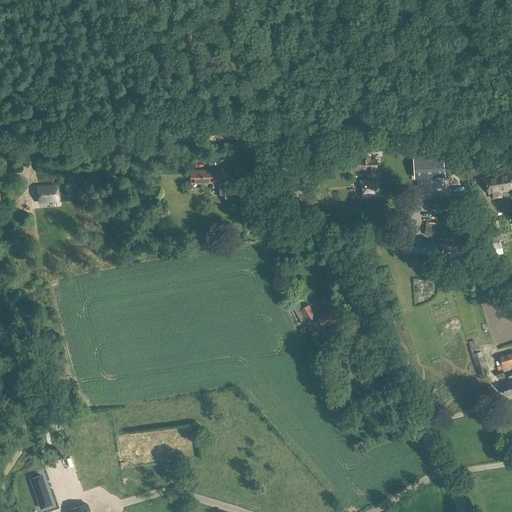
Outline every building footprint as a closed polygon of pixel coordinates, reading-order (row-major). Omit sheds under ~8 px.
[(444,151),(413,152),(414,175),(445,173),(444,151)] [(362,160),(355,160),(355,170),(368,169),(368,180),(362,180),(363,196),(379,195),(379,194),(387,194),(386,178),(384,179),(384,168),(386,168),(386,159),(378,159),(371,160),(371,157),(369,155),(365,155),(362,157),(362,160)] [(474,165),(465,166),(467,179),(472,178),(472,176),(471,173),(477,172),(476,163),(473,163),(474,165)] [(230,169),(192,171),(192,183),(213,182),(219,182),(220,187),(220,197),(232,197),(230,169)] [(511,188),(511,177),(511,174),(486,178),(479,179),(481,185),(487,184),(489,193),(491,193),(492,199),(501,197),(500,191),(511,188)] [(55,184),(37,185),(38,201),(56,200),(55,184)] [(431,209),(470,208),(470,198),(431,198),(431,209)] [(452,229),(426,226),(424,235),(462,239),(463,231),(452,229)] [(286,235),(275,242),(282,252),(292,246),(286,235)] [(414,239),(412,253),(474,260),(476,246),(414,239)] [(501,242),(492,244),(494,256),(503,254),(501,242)] [(299,302),(292,306),(303,323),(304,323),(307,327),(310,325),(309,323),(308,322),(317,316),(313,311),(309,304),(303,308),(299,302)] [(321,307),(313,311),(317,316),(317,317),(318,317),(328,335),(337,330),(334,324),(340,321),(332,308),(324,312),(321,307)] [(340,374),(336,376),(348,401),(365,392),(344,351),(332,357),(340,374)] [(481,352),(472,354),(478,375),(479,375),(487,373),(488,372),(481,352)] [(511,363),(511,353),(501,356),(504,366),(511,363)] [(54,367),(43,371),(46,380),(57,376),(54,367)] [(511,381),(503,384),(506,395),(511,393),(511,381)] [(492,385),(487,387),(486,388),(489,397),(496,395),(492,385)] [(44,482),(33,485),(42,511),(50,511),(43,489),(46,488),(44,482)]
